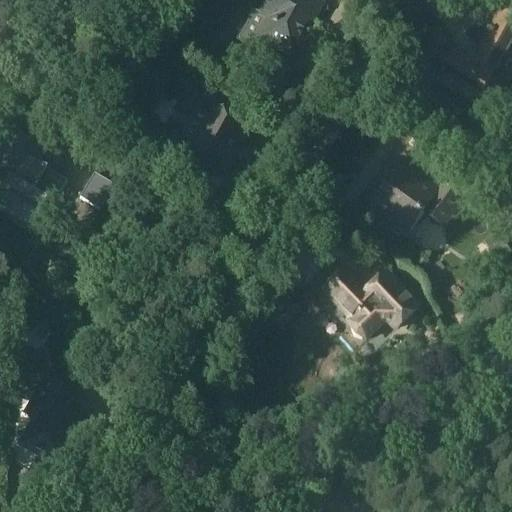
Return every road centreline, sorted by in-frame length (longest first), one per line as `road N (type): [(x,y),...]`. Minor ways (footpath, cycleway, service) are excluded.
road 1 (unclassified): [(114,511),(402,0)]
road 2 (unclassified): [(140,511),(308,456),(511,368)]
